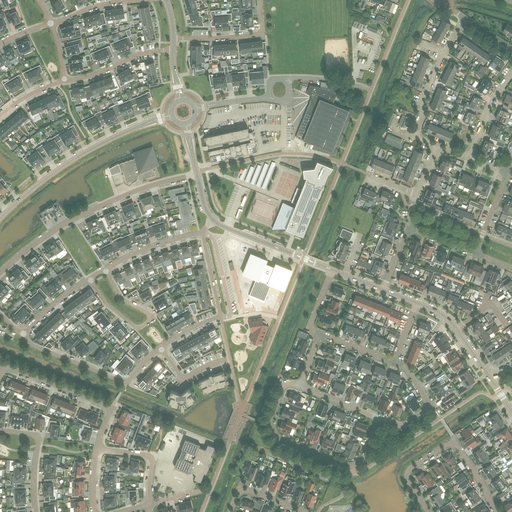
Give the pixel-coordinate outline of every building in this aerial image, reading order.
[(64,3),(62,0),(54,0),(55,2),(51,4),(54,8),(53,8),(55,12),(55,11),(56,13),(62,9),(60,5),(64,3)] [(359,3),(358,6),(360,7),(364,9),(364,7),(367,1),(366,1),(363,0),(363,1),(362,3),(362,4),(359,3)] [(392,3),(386,0),(376,0),(376,1),(383,4),(382,8),(389,11),(392,3)] [(197,3),(196,1),(186,4),(188,9),(197,6),(200,5),(199,3),(197,3)] [(239,2),(240,7),(238,8),(238,11),(245,11),(245,8),(248,8),(248,7),(252,7),(252,6),(253,6),(253,2),(251,2),(251,1),(239,2)] [(197,6),(188,9),(189,14),(199,11),(198,11),(196,6),(197,6)] [(220,27),(222,26),(221,14),(215,14),(215,10),(210,11),(211,15),(212,21),(215,21),(216,27),(217,27),(217,28),(220,27)] [(9,14),(9,13),(5,14),(10,23),(13,22),(14,25),(21,22),(16,11),(9,14)] [(200,16),(199,11),(189,14),(191,19),(199,16),(200,16)] [(245,11),(238,11),(239,15),(240,15),(241,21),(253,20),(252,14),(248,14),(248,13),(245,13),(245,11)] [(98,26),(106,23),(105,17),(102,18),(100,13),(95,15),(98,26)] [(221,14),(222,26),(224,26),(224,27),(228,27),(228,26),(229,26),(228,20),(232,20),(231,13),(221,14)] [(92,25),(92,27),(95,26),(96,28),(99,27),(98,26),(95,15),(89,16),(92,25)] [(385,18),(377,15),(375,19),(384,23),(385,18)] [(92,25),(89,16),(83,18),(86,27),(92,25)] [(199,16),(191,19),(193,24),(196,23),(197,26),(204,26),(202,21),(203,21),(202,16),(200,16),(199,16)] [(437,22),(448,28),(451,24),(443,19),(441,22),(438,21),(437,22)] [(445,33),(448,28),(437,22),(436,24),(439,26),(438,29),(445,33)] [(74,38),(81,36),(80,29),(75,30),(73,25),(69,27),(69,26),(65,27),(65,28),(61,29),(63,37),(73,34),(74,38)] [(443,38),(445,33),(438,29),(436,32),(433,30),(432,32),(443,38)] [(443,38),(432,32),(431,34),(434,35),(432,38),(440,43),(443,38)] [(153,42),(152,39),(156,38),(154,33),(143,35),(145,43),(153,42)] [(129,36),(120,40),(124,51),(126,50),(127,51),(130,50),(130,49),(128,43),(131,42),(129,36)] [(458,48),(459,49),(460,50),(467,40),(463,37),(458,44),(460,45),(458,48)] [(72,41),(73,45),(66,47),(66,48),(65,48),(66,52),(67,52),(68,55),(80,51),(79,46),(83,45),(81,39),(72,41)] [(30,45),(31,44),(30,41),(29,41),(28,41),(29,41),(28,40),(28,41),(24,42),(21,43),(18,45),(17,45),(17,46),(18,48),(15,50),(18,57),(21,55),(20,52),(31,48),(32,48),(31,47),(30,45)] [(124,51),(120,40),(110,43),(113,49),(116,48),(118,54),(119,53),(120,54),(123,53),(123,52),(124,51)] [(472,43),(467,40),(460,50),(462,51),(464,48),(467,50),(472,43)] [(262,41),(256,42),(257,52),(257,53),(263,52),(263,54),(266,54),(266,48),(263,48),(262,41)] [(467,59),(469,56),(476,46),(472,43),(467,50),(470,52),(465,58),(467,59)] [(220,55),(220,45),(214,45),(214,53),(211,53),(211,59),(217,59),(217,56),(220,56),(220,55)] [(100,49),(105,61),(106,60),(107,61),(110,60),(110,59),(111,59),(108,53),(112,52),(109,46),(100,49)] [(481,49),(476,46),(469,56),(471,57),(473,54),(476,56),(481,49)] [(10,62),(16,58),(11,48),(10,49),(10,48),(7,49),(7,50),(4,52),(8,58),(5,60),(8,65),(11,64),(10,62)] [(103,62),(105,61),(100,49),(91,53),(93,59),(96,58),(99,63),(100,64),(103,63),(103,62)] [(481,49),(476,56),(478,58),(476,61),(478,62),(485,52),(481,49)] [(485,63),(490,55),(485,52),(478,62),(480,64),(482,61),(485,63)] [(428,63),(430,59),(422,55),(420,58),(417,57),(416,59),(428,63)] [(493,68),(500,59),(496,55),(490,64),(490,65),(489,66),(493,68)] [(83,68),(82,61),(83,61),(83,57),(75,58),(76,62),(69,63),(70,67),(69,67),(70,71),(73,71),(73,70),(83,68)] [(426,68),(428,63),(416,59),(415,61),(419,62),(418,65),(426,68)] [(498,72),(504,63),(505,62),(500,59),(493,68),(493,69),(496,71),(494,73),(495,74),(492,79),(495,81),(500,74),(498,72)] [(144,70),(146,70),(146,69),(155,67),(154,62),(151,63),(150,60),(145,61),(140,63),(141,67),(143,66),(144,70)] [(459,72),(460,70),(457,68),(458,65),(451,61),(448,66),(459,72)] [(203,72),(203,63),(201,63),(192,63),(191,63),(191,67),(192,67),(192,69),(197,69),(197,74),(203,72)] [(31,69),(36,79),(38,79),(38,80),(41,78),(41,77),(42,77),(39,72),(42,71),(40,65),(31,69)] [(424,73),(426,68),(418,65),(417,67),(413,66),(412,68),(424,73)] [(480,72),(483,75),(488,67),(485,65),(484,67),(480,72)] [(459,72),(448,66),(446,71),(454,75),(455,72),(458,73),(459,72)] [(129,68),(123,71),(128,79),(133,77),(135,80),(138,78),(135,73),(132,74),(129,68)] [(424,73),(412,68),(412,70),(415,72),(414,74),(422,78),(424,73)] [(34,80),(36,79),(31,69),(23,72),(25,78),(28,77),(30,82),(31,82),(35,81),(34,80)] [(251,83),(258,83),(257,72),(254,72),(254,69),(247,69),(247,71),(248,77),(251,77),(251,83)] [(504,75),(507,71),(504,69),(496,81),(500,84),(506,76),(504,75)] [(120,86),(124,84),(129,82),(128,79),(123,71),(118,74),(121,79),(118,80),(120,86)] [(238,72),(239,84),(246,84),(245,77),(248,77),(247,71),(244,71),(245,73),(238,74),(238,72)] [(446,71),(443,76),(454,81),(455,79),(452,78),(454,75),(446,71)] [(238,85),(239,84),(238,72),(228,73),(228,74),(229,79),(232,79),(233,85),(234,85),(234,86),(239,86),(238,85)] [(11,79),(17,89),(19,88),(19,89),(22,87),(22,86),(23,86),(20,81),(23,80),(19,74),(11,79)] [(214,88),(221,87),(219,77),(213,78),(213,74),(209,75),(210,81),(213,80),(214,88)] [(421,82),(422,78),(414,74),(413,77),(409,76),(409,78),(421,82)] [(454,81),(443,76),(441,81),(449,85),(450,81),(454,83),(454,81)] [(106,79),(109,88),(115,86),(112,77),(106,79)] [(104,89),(109,88),(106,79),(105,79),(105,78),(101,80),(104,89)] [(421,82),(409,78),(408,80),(411,81),(410,84),(419,87),(421,82)] [(484,78),(480,83),(489,89),(493,85),(492,84),(484,78)] [(16,90),(17,89),(11,79),(3,84),(6,89),(9,88),(12,92),(13,92),(13,93),(16,91),(16,90)] [(104,89),(101,80),(96,82),(95,82),(99,91),(104,89)] [(99,94),(99,91),(95,82),(90,84),(92,90),(89,91),(90,97),(99,94)] [(474,91),(476,87),(466,82),(464,86),(470,89),(474,91)] [(479,82),(476,87),(477,88),(485,94),(486,94),(489,89),(480,83),(479,82)] [(349,110),(333,104),(338,90),(329,89),(330,88),(327,88),(317,86),(317,85),(315,85),(315,86),(310,85),(306,93),(312,96),(296,137),(312,143),(310,148),(335,155),(350,119),(351,115),(348,113),(349,110)] [(84,86),(78,87),(81,98),(80,98),(81,99),(86,98),(87,100),(91,99),(90,97),(89,91),(85,92),(84,86)] [(75,99),(80,98),(81,98),(78,87),(73,88),(74,94),(70,94),(72,101),(75,100),(75,99)] [(448,97),(448,95),(445,93),(446,90),(438,87),(436,92),(448,97)] [(480,104),(481,104),(483,100),(482,99),(475,96),(477,93),(474,91),(470,89),(469,92),(472,93),(470,99),(471,100),(480,104)] [(147,96),(142,97),(142,98),(145,106),(150,104),(151,103),(149,100),(148,98),(151,97),(149,91),(146,92),(147,96)] [(436,92),(434,97),(442,100),(444,97),(447,99),(448,97),(436,92)] [(55,93),(50,96),(55,106),(55,107),(60,105),(63,110),(66,109),(59,95),(56,96),(55,93)] [(134,104),(137,103),(139,108),(145,106),(142,98),(142,97),(141,95),(132,98),(134,104)] [(45,98),(49,108),(50,109),(55,106),(50,96),(45,98)] [(434,97),(432,102),(444,107),(444,105),(441,103),(442,100),(434,97)] [(49,108),(45,98),(39,101),(43,109),(44,110),(49,108)] [(129,100),(124,102),(128,113),(133,111),(131,106),(134,104),(132,98),(129,100)] [(509,106),(508,109),(511,110),(511,101),(505,98),(503,103),(509,106)] [(465,107),(470,109),(472,106),(478,109),(480,104),(471,100),(469,105),(466,104),(465,107)] [(43,109),(39,101),(34,103),(38,112),(43,109)] [(123,115),(128,113),(124,102),(118,104),(118,103),(115,104),(118,111),(121,110),(123,115)] [(443,109),(444,107),(432,102),(430,107),(438,111),(440,107),(443,109)] [(39,113),(38,112),(34,103),(29,106),(31,110),(28,112),(31,118),(33,120),(35,119),(34,117),(40,115),(39,113)] [(110,109),(107,110),(112,120),(117,118),(115,113),(118,111),(115,104),(109,107),(110,109)] [(466,113),(465,116),(474,119),(476,114),(469,111),(470,109),(465,107),(465,106),(463,112),(466,113)] [(499,108),(497,113),(506,117),(510,118),(511,113),(511,110),(508,109),(507,111),(499,108)] [(101,111),(98,112),(101,119),(104,118),(106,123),(112,120),(107,110),(107,109),(101,112),(101,111)] [(22,110),(17,114),(23,121),(28,117),(22,110)] [(98,120),(101,119),(98,112),(95,114),(95,115),(90,118),(95,128),(96,129),(101,127),(98,120)] [(500,124),(506,126),(507,123),(504,122),(506,117),(497,113),(495,118),(502,121),(500,124)] [(19,125),(23,121),(17,114),(13,118),(19,125)] [(474,119),(465,116),(462,114),(460,119),(458,119),(457,121),(463,124),(464,121),(472,124),(474,119)] [(9,122),(15,129),(19,125),(13,118),(9,122)] [(90,131),(95,128),(90,118),(82,122),(85,127),(88,126),(90,131)] [(426,132),(430,134),(435,122),(433,121),(432,124),(429,123),(426,132)] [(10,132),(15,129),(9,122),(4,125),(10,132)] [(430,134),(435,135),(439,127),(436,126),(437,122),(435,122),(430,134)] [(492,123),(490,129),(499,133),(500,130),(504,131),(505,129),(506,129),(508,126),(506,126),(500,124),(498,122),(496,125),(492,123)] [(0,128),(0,129),(6,136),(10,132),(4,125),(0,128)] [(69,129),(65,131),(71,142),(77,138),(73,132),(76,130),(74,125),(68,128),(69,129)] [(435,135),(440,137),(445,125),(443,125),(441,128),(439,127),(435,135)] [(448,131),(445,130),(447,126),(445,125),(440,137),(445,139),(448,131)] [(205,136),(211,162),(257,151),(252,131),(248,132),(247,127),(205,136)] [(449,127),(448,131),(445,139),(449,141),(453,133),(450,132),(452,128),(449,127)] [(497,138),(499,133),(490,129),(488,134),(497,138)] [(59,133),(56,135),(59,140),(62,139),(66,145),(71,142),(65,131),(60,135),(59,133)] [(59,140),(56,135),(51,139),(52,141),(49,143),(55,152),(60,148),(56,142),(59,140)] [(497,141),(496,144),(485,140),(483,145),(491,149),(492,146),(496,147),(497,145),(503,147),(504,144),(497,141)] [(55,152),(49,143),(49,142),(43,146),(42,144),(39,146),(43,151),(46,149),(50,156),(55,152)] [(484,152),(483,155),(491,158),(495,150),(491,149),(483,145),(481,151),(484,152)] [(32,153),(39,163),(44,159),(40,153),(43,151),(39,146),(36,149),(37,150),(32,153)] [(118,163),(109,168),(111,175),(123,171),(126,183),(131,185),(130,186),(130,187),(131,185),(132,183),(134,182),(136,181),(137,180),(138,178),(140,179),(142,178),(143,180),(146,179),(146,177),(148,177),(148,178),(151,177),(155,175),(155,170),(154,170),(154,171),(153,166),(158,165),(152,147),(134,153),(135,158),(132,160),(132,159),(127,161),(127,160),(123,163),(123,162),(119,164),(118,163)] [(409,153),(421,158),(423,153),(414,150),(413,153),(410,151),(409,153)] [(34,167),(39,163),(32,153),(27,157),(26,156),(23,158),(27,163),(30,161),(34,167)] [(419,163),(421,158),(409,153),(408,155),(412,157),(411,159),(419,163)] [(371,166),(375,168),(380,156),(378,155),(377,159),(374,158),(371,166)] [(375,168),(380,170),(384,162),(381,160),(382,157),(380,156),(375,168)] [(441,163),(449,167),(453,168),(457,160),(450,157),(449,160),(443,158),(441,163)] [(380,170),(385,172),(390,160),(388,159),(386,163),(384,162),(380,170)] [(417,167),(419,163),(411,159),(409,162),(406,161),(405,163),(417,167)] [(390,174),(393,165),(390,164),(392,161),(390,160),(385,172),(390,174)] [(276,163),(273,161),(263,187),(266,189),(276,163)] [(286,228),(303,235),(328,174),(333,167),(317,161),(315,167),(303,169),(304,177),(306,176),(306,177),(301,190),(298,188),(292,202),(296,204),(294,207),(283,202),(273,228),(273,229),(284,227),(286,228)] [(266,163),(258,185),(261,186),(269,164),(266,163)] [(408,166),(407,169),(415,172),(417,167),(405,163),(404,165),(408,166)] [(452,174),(448,172),(449,170),(448,170),(449,167),(441,163),(439,169),(445,171),(443,174),(450,176),(451,177),(452,174)] [(246,180),(255,184),(262,166),(259,164),(254,176),(252,175),(255,167),(252,166),(246,180)] [(413,177),(415,172),(407,169),(406,171),(402,170),(401,172),(413,177)] [(413,177),(401,172),(400,171),(397,178),(402,180),(403,178),(411,182),(413,177)] [(450,176),(443,174),(442,176),(434,173),(431,178),(440,182),(441,178),(448,181),(448,180),(450,176)] [(454,178),(453,182),(464,186),(468,175),(463,173),(462,176),(459,174),(457,179),(454,178)] [(471,190),(474,183),(472,182),(473,177),(468,175),(464,186),(463,187),(466,188),(471,190)] [(438,185),(440,182),(431,178),(429,184),(435,186),(434,189),(442,192),(448,194),(449,191),(441,188),(442,186),(438,185)] [(474,183),(471,190),(479,193),(485,180),(479,178),(477,184),(474,183)] [(479,193),(479,194),(487,197),(489,191),(487,190),(490,182),(485,180),(479,193)] [(171,197),(177,196),(177,195),(184,194),(183,187),(170,190),(171,197)] [(360,192),(357,198),(365,201),(370,190),(365,188),(363,193),(360,192)] [(427,189),(425,195),(433,198),(434,195),(437,196),(438,194),(440,195),(442,192),(434,189),(433,192),(427,189)] [(374,205),(375,201),(376,199),(373,198),(375,192),(370,190),(365,201),(368,202),(374,205)] [(376,199),(375,201),(378,202),(380,203),(382,199),(385,200),(388,192),(383,190),(380,196),(378,195),(376,199)] [(392,207),(395,198),(393,197),(394,194),(393,194),(393,193),(393,192),(390,191),(389,192),(388,192),(385,200),(383,204),(392,207)] [(155,211),(163,208),(159,196),(153,198),(152,195),(146,197),(150,208),(153,207),(155,211)] [(437,199),(433,198),(425,195),(423,195),(422,199),(423,199),(423,200),(435,205),(437,199)] [(150,209),(150,208),(146,197),(141,199),(143,206),(139,207),(142,215),(146,214),(146,213),(148,212),(147,210),(150,209)] [(180,208),(189,206),(188,199),(178,201),(180,208)] [(443,211),(447,213),(451,203),(452,200),(450,199),(449,202),(447,201),(443,211)] [(469,213),(466,220),(471,222),(474,215),(472,214),(475,206),(482,209),(484,206),(479,204),(474,202),(472,205),(471,209),(469,213)] [(139,208),(136,209),(133,203),(127,205),(132,215),(135,214),(136,218),(142,216),(139,208)] [(511,206),(505,203),(503,209),(508,211),(507,214),(511,215),(511,206)] [(48,208),(47,209),(53,217),(55,215),(59,212),(58,211),(60,210),(57,205),(55,207),(54,204),(48,208)] [(122,207),(125,214),(122,215),(125,222),(128,221),(127,217),(132,215),(127,205),(122,207)] [(458,208),(455,207),(452,215),(457,216),(460,209),(461,206),(459,205),(458,208)] [(181,214),(191,212),(189,206),(180,208),(181,214)] [(463,207),(461,206),(460,209),(457,216),(462,218),(465,211),(466,208),(463,207)] [(467,212),(465,211),(462,218),(466,220),(469,213),(471,209),(468,208),(467,212)] [(40,217),(43,221),(45,220),(46,221),(50,218),(50,219),(53,217),(47,209),(46,209),(41,213),(42,215),(40,217)] [(110,213),(114,223),(114,224),(119,222),(121,225),(125,223),(122,216),(118,217),(115,210),(110,213)] [(183,220),(190,218),(192,218),(191,212),(181,214),(182,219),(183,220)] [(111,224),(114,223),(110,213),(104,215),(107,222),(104,223),(107,230),(112,228),(112,225),(111,224)] [(385,225),(388,226),(397,229),(399,223),(396,222),(397,219),(391,216),(390,220),(390,222),(388,221),(386,222),(385,225)] [(97,218),(92,221),(97,232),(102,229),(103,232),(107,230),(104,223),(100,225),(97,218)] [(178,227),(191,225),(190,218),(183,220),(182,219),(177,220),(178,227)] [(163,221),(158,223),(161,234),(167,233),(165,227),(169,225),(167,219),(163,220),(163,221)] [(97,232),(92,221),(86,223),(90,230),(88,231),(90,236),(97,232)] [(502,231),(504,226),(505,223),(499,221),(497,224),(499,224),(496,232),(501,234),(502,231)] [(151,232),(154,231),(156,236),(161,234),(158,223),(152,225),(149,226),(151,232)] [(397,229),(388,226),(385,225),(381,234),(388,237),(389,233),(395,236),(397,229)] [(145,228),(140,230),(144,241),(149,239),(147,234),(151,232),(149,226),(145,228)] [(335,255),(344,259),(346,255),(346,253),(349,254),(350,251),(347,250),(348,248),(349,249),(350,244),(348,243),(349,240),(350,240),(353,233),(342,228),(339,236),(343,238),(342,241),(341,240),(340,241),(340,240),(339,240),(338,240),(337,241),(336,242),(336,243),(336,244),(337,244),(338,245),(339,245),(337,250),(336,250),(335,250),(334,250),(333,250),(332,251),(332,252),(332,253),(333,254),(334,255),(335,255)] [(138,243),(144,241),(140,230),(134,232),(138,243)] [(90,236),(88,231),(83,233),(87,240),(91,238),(90,236)] [(122,237),(122,238),(127,248),(132,246),(127,235),(122,237)] [(378,241),(377,244),(389,249),(390,248),(391,248),(392,244),(391,244),(391,243),(386,241),(388,238),(381,235),(378,241)] [(122,238),(117,241),(116,239),(112,241),(113,241),(116,247),(119,245),(121,250),(127,248),(122,238)] [(417,259),(422,247),(418,246),(420,242),(413,239),(409,250),(412,251),(410,256),(417,259)] [(58,246),(54,241),(53,241),(50,243),(51,243),(49,245),(56,255),(64,249),(60,244),(58,246)] [(113,241),(105,246),(110,256),(115,253),(113,249),(116,247),(113,241)] [(192,248),(188,249),(190,257),(192,264),(196,263),(194,256),(200,255),(199,250),(198,244),(192,245),(192,248)] [(389,249),(377,244),(374,252),(381,255),(382,252),(387,254),(389,249)] [(422,254),(426,256),(429,257),(427,261),(431,262),(433,256),(430,254),(433,247),(426,244),(422,254)] [(56,255),(49,245),(48,246),(47,245),(44,247),(45,248),(44,248),(48,253),(45,255),(49,260),(56,255)] [(110,256),(105,246),(100,248),(98,246),(93,249),(98,256),(102,254),(105,259),(110,256)] [(185,258),(190,257),(188,249),(188,246),(182,248),(183,250),(179,251),(181,260),(182,265),(186,264),(185,258)] [(176,261),(181,260),(179,251),(178,249),(172,250),(174,256),(170,257),(172,264),(174,269),(178,268),(176,261)] [(447,252),(440,250),(439,252),(435,251),(432,261),(437,263),(439,259),(443,261),(447,252)] [(163,256),(160,258),(159,258),(162,266),(165,273),(168,271),(167,266),(172,264),(170,257),(168,252),(162,254),(163,256)] [(249,296),(263,301),(270,284),(284,290),(292,270),(276,263),(274,267),(265,264),(267,260),(251,253),(243,273),(256,279),(249,296)] [(372,257),(370,263),(382,268),(384,263),(377,260),(379,256),(372,253),(370,256),(372,257)] [(31,258),(39,268),(46,262),(42,257),(39,259),(36,254),(35,255),(35,254),(32,256),(32,257),(31,258)] [(159,258),(160,258),(159,255),(153,257),(154,260),(150,261),(154,270),(153,270),(155,274),(159,273),(157,268),(162,266),(159,258)] [(453,264),(455,265),(459,257),(453,255),(451,261),(448,260),(445,266),(451,268),(453,264)] [(464,259),(459,257),(455,265),(454,269),(462,273),(465,266),(462,265),(464,259)] [(39,268),(31,258),(29,259),(26,261),(26,262),(30,267),(27,269),(31,274),(34,272),(34,273),(39,269),(39,268)] [(148,272),(153,270),(154,270),(150,261),(149,259),(143,261),(144,264),(141,265),(144,273),(146,278),(150,276),(148,272)] [(380,273),(382,268),(370,263),(366,262),(365,261),(362,266),(380,273)] [(78,275),(74,270),(77,268),(73,262),(68,265),(69,267),(67,269),(73,279),(78,275)] [(135,268),(132,269),(135,277),(137,282),(141,280),(139,275),(144,273),(141,265),(140,262),(134,265),(135,268)] [(473,274),(477,264),(471,262),(468,270),(465,268),(463,274),(469,277),(471,273),(473,274)] [(483,267),(477,264),(473,274),(476,275),(475,279),(481,282),(484,276),(480,274),(483,267)] [(193,275),(195,275),(204,273),(203,267),(198,268),(197,266),(191,267),(193,275)] [(126,272),(123,274),(129,286),(130,288),(133,286),(130,279),(135,277),(132,269),(131,267),(125,269),(126,272)] [(21,281),(23,279),(25,281),(29,276),(24,271),(22,273),(18,268),(17,269),(17,268),(14,271),(15,271),(13,273),(21,281)] [(67,269),(66,269),(58,274),(62,279),(65,277),(68,282),(73,279),(67,269)] [(486,280),(491,282),(495,271),(489,269),(486,277),(484,276),(481,282),(481,283),(484,284),(486,280)] [(497,291),(498,288),(500,284),(497,283),(500,274),(495,271),(491,282),(495,283),(493,289),(497,291)] [(125,288),(129,286),(123,274),(120,275),(119,272),(114,275),(117,281),(119,285),(123,283),(125,288)] [(21,281),(13,273),(12,274),(11,273),(9,276),(9,277),(13,281),(10,283),(15,289),(18,287),(17,286),(22,282),(21,281)] [(403,284),(406,275),(401,273),(398,281),(401,282),(401,283),(403,284)] [(408,285),(411,277),(412,274),(411,273),(409,277),(406,275),(403,284),(405,285),(405,284),(408,285)] [(413,288),(416,279),(413,278),(414,274),(412,274),(411,277),(408,285),(411,286),(411,287),(413,288)] [(57,290),(58,291),(61,289),(60,288),(61,287),(60,285),(62,283),(60,280),(57,275),(49,281),(51,283),(57,291),(57,290)] [(415,288),(418,289),(421,281),(416,279),(413,288),(415,288)] [(504,285),(507,289),(511,285),(511,282),(510,280),(508,282),(506,279),(502,281),(501,283),(500,284),(498,288),(501,286),(504,285)] [(418,289),(421,290),(421,291),(423,292),(426,283),(421,281),(418,289)] [(433,295),(436,287),(438,281),(436,281),(434,286),(430,285),(427,293),(433,295)] [(0,291),(6,297),(12,290),(8,286),(5,288),(1,284),(0,283),(0,291)] [(56,291),(57,291),(51,283),(47,287),(45,285),(42,287),(46,292),(48,290),(52,294),(53,294),(54,295),(57,292),(56,291)] [(144,301),(153,296),(150,292),(153,290),(151,286),(150,286),(145,289),(146,291),(140,295),(140,296),(141,299),(142,298),(144,301)] [(343,300),(345,295),(342,294),(343,290),(335,287),(332,293),(338,295),(337,298),(343,300)] [(433,295),(438,297),(441,289),(436,287),(433,295)] [(38,291),(34,295),(41,304),(46,300),(42,295),(44,293),(40,288),(37,290),(38,291)] [(90,289),(86,292),(93,302),(92,302),(93,302),(97,299),(90,289)] [(200,296),(209,294),(208,289),(197,291),(198,294),(193,295),(194,297),(197,297),(198,296),(200,296)] [(441,289),(438,297),(443,299),(446,291),(441,289)] [(168,297),(165,291),(158,296),(159,299),(154,302),(154,303),(153,303),(155,307),(156,306),(157,308),(168,302),(166,298),(168,297)] [(88,304),(88,305),(92,302),(93,302),(86,292),(81,295),(88,304)] [(446,301),(451,303),(455,293),(450,292),(446,301)] [(459,297),(460,295),(455,293),(451,303),(456,305),(459,297)] [(353,302),(358,304),(361,297),(358,295),(356,294),(353,302)] [(37,308),(41,304),(34,295),(31,297),(29,296),(25,300),(31,306),(33,303),(37,308)] [(84,308),(88,305),(88,304),(81,295),(77,299),(84,308)] [(13,309),(25,301),(21,296),(10,305),(13,309)] [(364,298),(361,297),(358,304),(363,306),(366,298),(364,297),(364,298)] [(77,299),(73,302),(78,309),(79,311),(84,308),(77,299)] [(209,308),(208,305),(211,305),(210,299),(201,301),(198,302),(199,304),(202,303),(203,309),(209,308)] [(336,314),(339,307),(338,307),(339,302),(333,299),(331,304),(328,303),(326,310),(336,314)] [(374,302),(371,301),(368,308),(373,310),(376,302),(374,301),(374,302)] [(469,313),(471,309),(472,310),(475,303),(468,301),(467,303),(464,311),(469,313)] [(74,312),(78,309),(73,302),(68,305),(74,312)] [(25,303),(18,309),(27,318),(31,313),(27,309),(29,307),(25,303)] [(75,314),(74,312),(68,305),(64,308),(69,315),(67,317),(70,321),(73,319),(71,317),(75,314)] [(384,306),(381,305),(378,312),(383,314),(386,306),(384,305),(384,306)] [(188,322),(193,319),(190,313),(192,313),(188,306),(185,308),(185,311),(183,312),(188,322)] [(388,307),(386,306),(383,314),(388,316),(391,310),(391,309),(388,307)] [(23,322),(27,318),(18,309),(11,317),(17,323),(20,320),(23,322)] [(389,319),(393,320),(396,312),(391,310),(388,316),(385,322),(388,324),(389,322),(388,321),(389,319)] [(98,324),(99,323),(106,316),(105,315),(106,315),(104,312),(103,313),(102,311),(96,316),(94,313),(88,317),(91,321),(93,319),(98,324)] [(183,324),(188,322),(183,312),(178,315),(183,324)] [(396,312),(393,320),(397,322),(396,325),(395,324),(395,326),(397,327),(402,314),(396,312)] [(59,313),(55,316),(61,323),(65,319),(59,313)] [(179,327),(183,324),(178,315),(173,318),(174,320),(179,327)] [(62,324),(61,323),(55,316),(51,320),(58,327),(62,324)] [(107,318),(106,316),(99,323),(101,326),(99,328),(103,333),(108,329),(106,326),(111,322),(110,321),(110,320),(108,317),(107,318)] [(326,326),(330,327),(332,322),(336,324),(339,318),(332,316),(331,318),(329,318),(323,316),(320,323),(327,325),(326,326)] [(262,318),(249,320),(251,332),(253,332),(250,339),(253,341),(252,343),(257,345),(258,343),(261,344),(269,326),(265,324),(266,322),(265,320),(262,321),(262,318)] [(51,320),(47,324),(54,331),(58,327),(51,320)] [(170,322),(169,320),(162,324),(166,329),(167,329),(169,333),(174,330),(170,322)] [(174,320),(170,322),(174,330),(179,327),(174,320)] [(86,325),(89,327),(86,329),(90,333),(93,330),(82,321),(80,323),(83,327),(86,325)] [(419,340),(423,332),(426,323),(421,321),(417,330),(419,330),(417,335),(415,334),(414,338),(419,340)] [(472,326),(475,330),(483,324),(482,322),(480,324),(478,321),(472,326)] [(343,332),(348,334),(352,323),(350,322),(349,325),(346,324),(343,332)] [(356,326),(353,325),(354,323),(352,323),(348,334),(352,336),(355,327),(356,327),(356,326)] [(423,332),(428,334),(431,325),(426,323),(423,332)] [(47,324),(43,328),(50,335),(54,331),(47,324)] [(115,336),(124,329),(123,328),(123,327),(121,324),(120,325),(120,324),(115,328),(113,325),(108,329),(115,336)] [(475,330),(477,334),(484,330),(482,327),(484,326),(483,324),(475,330)] [(355,327),(352,336),(357,338),(361,326),(360,326),(358,328),(356,327),(355,327)] [(361,326),(357,338),(362,340),(365,331),(362,330),(363,327),(361,326)] [(46,339),(50,335),(43,328),(39,331),(45,338),(46,339)] [(209,331),(214,340),(220,337),(215,328),(209,331)] [(124,329),(115,336),(121,344),(126,339),(124,337),(128,333),(127,332),(128,332),(125,329),(125,330),(124,329)] [(307,333),(299,330),(297,335),(305,338),(307,333)] [(477,334),(480,338),(487,334),(484,330),(477,334)] [(41,341),(45,338),(39,331),(35,335),(41,341)] [(204,334),(209,343),(214,340),(209,331),(204,334)] [(374,345),(378,333),(379,332),(377,331),(376,335),(372,334),(369,343),(374,345)] [(489,335),(493,332),(492,331),(487,334),(480,338),(483,343),(491,338),(489,335)] [(388,337),(383,348),(388,350),(389,347),(390,348),(389,349),(393,350),(395,345),(391,343),(391,341),(390,341),(392,336),(394,337),(395,335),(389,332),(388,337)] [(374,345),(378,346),(382,338),(379,337),(380,334),(378,333),(374,345)] [(199,336),(204,345),(209,343),(204,334),(199,336)] [(438,346),(446,340),(442,334),(436,338),(434,334),(434,335),(430,340),(428,342),(431,344),(433,340),(438,346)] [(72,344),(74,347),(82,340),(77,335),(72,340),(69,336),(69,337),(67,335),(63,338),(65,340),(61,343),(63,346),(62,346),(62,347),(64,349),(65,349),(66,349),(72,344)] [(194,339),(199,348),(204,345),(199,336),(194,339)] [(383,348),(388,337),(386,336),(385,339),(382,338),(378,346),(383,348)] [(141,339),(135,345),(143,354),(147,350),(144,346),(146,344),(141,339)] [(199,348),(194,339),(189,342),(193,350),(195,349),(195,350),(199,348)] [(412,344),(420,348),(424,349),(426,344),(415,339),(414,343),(413,342),(412,344)] [(90,343),(92,345),(88,348),(83,342),(76,348),(76,349),(75,349),(78,352),(79,352),(82,355),(88,350),(90,353),(98,346),(93,340),(90,343)] [(304,353),(308,343),(300,340),(297,350),(294,349),(292,352),(300,355),(301,352),(302,352),(304,353)] [(446,340),(438,346),(442,352),(436,356),(438,359),(445,354),(443,352),(450,347),(446,340)] [(501,347),(502,349),(506,355),(510,352),(506,346),(503,341),(502,342),(502,343),(503,345),(501,347)] [(506,346),(510,352),(511,351),(511,345),(509,341),(507,343),(505,341),(504,341),(503,341),(506,346)] [(188,352),(193,350),(189,342),(184,344),(188,352)] [(179,347),(184,356),(184,357),(189,354),(188,352),(184,344),(179,347)] [(412,347),(411,350),(418,353),(420,348),(412,344),(411,346),(412,347)] [(138,358),(143,354),(135,345),(128,352),(134,358),(136,356),(138,358)] [(337,351),(334,350),(334,349),(329,347),(329,348),(325,346),(324,348),(322,353),(325,354),(324,357),(338,363),(341,356),(338,355),(338,356),(335,355),(337,351)] [(184,356),(179,347),(173,350),(178,359),(184,356)] [(495,358),(498,361),(502,358),(497,351),(495,348),(490,352),(494,359),(495,358)] [(112,353),(107,349),(104,353),(101,350),(94,358),(96,360),(97,361),(99,363),(100,362),(100,363),(105,357),(108,359),(112,353)] [(497,351),(502,358),(506,355),(502,349),(497,351)] [(409,352),(408,354),(416,358),(418,353),(411,350),(410,353),(409,352)] [(443,357),(447,362),(449,364),(460,357),(458,355),(457,355),(455,352),(451,355),(449,353),(443,357)] [(287,360),(288,360),(286,365),(291,367),(292,365),(298,368),(300,361),(295,359),(296,356),(290,353),(287,360)] [(120,361),(129,369),(133,364),(129,360),(131,358),(126,354),(120,361)] [(342,363),(347,365),(351,356),(346,354),(342,363)] [(414,363),(416,358),(408,354),(407,356),(408,357),(407,360),(414,363)] [(349,368),(351,369),(351,370),(354,371),(354,370),(356,364),(356,365),(353,364),(356,358),(351,356),(347,365),(350,366),(349,368)] [(449,364),(452,370),(454,372),(460,369),(458,366),(463,363),(461,360),(461,359),(460,357),(449,364)] [(332,369),(334,362),(327,360),(326,363),(319,360),(316,368),(322,370),(322,371),(325,372),(325,371),(326,371),(328,367),(332,369)] [(362,373),(362,371),(362,370),(366,362),(361,360),(358,365),(356,364),(354,370),(362,373)] [(120,361),(114,368),(119,373),(121,370),(125,374),(126,373),(127,373),(129,370),(128,370),(129,369),(120,361)] [(161,372),(162,373),(166,368),(159,361),(155,366),(161,372)] [(362,370),(362,371),(367,372),(371,364),(366,362),(362,370)] [(426,366),(428,368),(420,373),(424,378),(425,378),(425,377),(433,372),(430,368),(433,365),(431,363),(426,366)] [(161,372),(155,366),(151,370),(157,376),(158,377),(162,373),(161,372)] [(372,374),(377,376),(381,368),(375,366),(372,374)] [(382,378),(386,370),(381,368),(377,376),(382,378)] [(462,380),(471,375),(467,369),(459,375),(462,380)] [(147,374),(153,381),(157,376),(151,370),(147,374)] [(216,388),(224,386),(227,385),(225,379),(226,378),(223,371),(213,376),(212,374),(207,376),(208,378),(199,381),(202,388),(205,394),(215,389),(216,388)] [(387,379),(392,381),(396,373),(390,371),(387,379)] [(436,378),(433,372),(425,377),(425,378),(428,383),(436,378)] [(456,372),(449,377),(452,381),(458,376),(456,372)] [(396,373),(392,381),(392,383),(397,385),(401,376),(396,373)] [(150,385),(153,381),(147,374),(143,379),(150,385)] [(327,382),(330,377),(323,374),(322,377),(315,374),(312,381),(316,383),(322,385),(324,381),(327,382)] [(471,375),(462,380),(466,386),(474,380),(471,375)] [(443,387),(441,385),(445,382),(441,377),(435,381),(437,384),(431,388),(433,391),(434,390),(435,392),(443,387)] [(145,389),(150,385),(143,379),(139,383),(145,389)] [(10,397),(12,393),(16,382),(11,380),(10,383),(7,382),(5,388),(11,390),(10,392),(8,396),(10,397)] [(332,389),(337,391),(340,383),(335,381),(332,389)] [(18,393),(21,384),(16,382),(12,393),(14,394),(15,392),(18,393)] [(342,393),(345,385),(340,383),(337,391),(342,393)] [(21,384),(18,393),(23,395),(22,398),(25,399),(27,393),(24,392),(27,386),(21,384)] [(363,390),(364,387),(357,384),(355,388),(350,386),(347,395),(352,397),(353,393),(361,396),(363,390)] [(188,406),(193,402),(196,400),(192,394),(194,393),(189,387),(182,393),(180,393),(171,390),(168,397),(170,397),(168,403),(178,407),(178,406),(181,407),(181,410),(185,409),(184,404),(186,404),(188,406)] [(445,397),(445,396),(452,392),(455,390),(453,387),(444,390),(443,387),(435,392),(437,394),(435,395),(437,398),(443,394),(445,397)] [(30,394),(27,393),(25,399),(33,402),(33,401),(37,391),(32,388),(30,394)] [(39,401),(40,400),(39,400),(42,393),(37,391),(33,401),(35,402),(36,400),(39,401)] [(295,405),(301,408),(303,403),(301,402),(303,397),(290,392),(288,398),(297,402),(295,405)] [(455,396),(452,392),(445,396),(447,399),(441,403),(443,407),(443,408),(444,409),(446,409),(446,408),(447,407),(454,403),(451,399),(455,396)] [(39,400),(40,400),(45,402),(44,404),(47,405),(49,400),(46,399),(48,395),(42,393),(39,400)] [(372,404),(375,397),(365,393),(362,401),(366,403),(366,402),(372,404)] [(414,396),(407,401),(411,407),(411,406),(413,410),(414,409),(416,409),(418,408),(418,406),(419,405),(416,400),(417,399),(414,396)] [(56,409),(60,399),(55,397),(53,402),(50,401),(47,407),(50,408),(51,407),(56,409)] [(382,397),(382,398),(381,398),(378,407),(385,410),(389,401),(385,399),(385,398),(382,397)] [(59,408),(62,409),(65,401),(60,399),(56,409),(54,413),(56,413),(59,408)] [(398,401),(395,400),(395,399),(392,406),(395,407),(393,413),(399,416),(400,412),(402,407),(400,406),(401,404),(397,403),(398,401)] [(67,411),(70,403),(65,401),(62,409),(61,412),(62,413),(64,410),(66,411),(67,411)] [(75,406),(70,403),(67,411),(66,411),(66,412),(71,414),(70,418),(73,420),(76,411),(73,410),(75,406)] [(316,413),(322,415),(321,418),(326,420),(328,415),(325,414),(327,409),(326,406),(320,404),(316,413)] [(282,414),(292,418),(294,412),(297,414),(299,408),(291,405),(289,409),(285,407),(282,414)] [(0,408),(0,422),(1,423),(2,422),(3,422),(3,421),(4,421),(5,416),(9,416),(9,410),(0,408)] [(87,412),(81,409),(78,416),(95,424),(99,415),(90,411),(89,413),(87,413),(87,412)] [(124,409),(122,415),(130,419),(131,416),(134,418),(137,412),(131,409),(129,412),(124,409)] [(337,420),(340,412),(335,409),(334,411),(331,410),(327,420),(332,422),(334,419),(337,420)] [(344,419),(346,414),(340,412),(337,420),(335,424),(344,427),(345,423),(346,420),(344,419)] [(492,423),(500,418),(496,413),(492,416),(490,413),(484,417),(488,422),(491,420),(492,423)] [(28,422),(29,415),(22,414),(21,417),(12,416),(11,424),(23,426),(24,422),(28,422)] [(45,421),(49,422),(50,417),(42,414),(41,417),(41,418),(38,417),(37,427),(44,428),(45,422),(45,421)] [(124,422),(123,425),(130,429),(132,426),(129,425),(132,420),(130,419),(122,415),(119,420),(124,422)] [(349,425),(355,427),(365,431),(367,425),(358,421),(357,423),(351,421),(352,417),(348,416),(346,420),(345,423),(349,425)] [(494,433),(496,431),(500,429),(498,426),(503,423),(500,418),(492,423),(494,425),(492,427),(493,429),(492,430),(494,433)] [(50,421),(48,427),(52,427),(51,436),(59,437),(60,425),(56,424),(56,421),(50,421)] [(279,427),(281,428),(280,430),(289,433),(291,428),(295,429),(297,424),(291,421),(290,425),(281,421),(279,427)] [(83,424),(81,429),(85,430),(82,438),(89,440),(92,430),(89,429),(90,426),(83,424)] [(129,432),(130,429),(123,425),(121,428),(116,427),(114,432),(125,436),(127,431),(129,432)] [(461,436),(465,442),(473,436),(471,433),(474,431),(470,426),(465,429),(461,432),(463,435),(461,436)] [(364,432),(365,431),(355,427),(354,431),(351,430),(348,435),(355,438),(356,434),(363,437),(364,432)] [(496,431),(494,433),(491,435),(493,437),(496,435),(497,437),(500,436),(502,438),(510,432),(509,431),(510,431),(507,427),(498,433),(496,431)] [(321,430),(316,428),(315,432),(310,430),(306,439),(309,440),(309,441),(313,443),(316,435),(319,436),(321,430)] [(125,436),(114,432),(112,438),(118,440),(116,444),(124,445),(125,442),(123,441),(125,436)] [(502,438),(505,443),(511,437),(511,434),(511,433),(511,434),(510,432),(502,438)] [(144,434),(143,437),(138,435),(135,443),(148,448),(151,439),(147,438),(147,436),(144,434)] [(349,439),(346,447),(356,451),(359,443),(355,442),(356,438),(345,434),(344,437),(344,438),(349,439)] [(478,438),(475,439),(473,436),(465,442),(468,447),(471,446),(472,448),(476,445),(481,442),(478,438)] [(320,446),(326,448),(329,439),(324,437),(320,446)] [(175,466),(174,467),(189,473),(189,472),(190,471),(194,472),(196,474),(194,479),(196,479),(196,480),(196,481),(197,481),(198,481),(199,480),(201,481),(204,473),(206,473),(213,456),(211,455),(214,447),(208,444),(206,448),(203,448),(199,447),(200,446),(200,445),(185,439),(185,440),(181,449),(182,449),(181,452),(180,451),(179,454),(180,455),(179,457),(178,457),(175,466)] [(332,450),(335,441),(329,439),(326,448),(332,450)] [(346,447),(341,445),(337,443),(335,450),(338,451),(339,448),(345,450),(343,454),(353,458),(356,451),(346,447)] [(476,458),(484,453),(480,448),(472,453),(476,458)] [(485,452),(484,453),(476,458),(479,463),(487,458),(488,457),(485,452)] [(451,467),(456,463),(450,453),(443,458),(445,461),(442,463),(449,474),(454,471),(451,467)] [(45,464),(45,465),(57,466),(57,456),(51,456),(51,459),(45,459),(45,460),(44,460),(44,461),(44,462),(44,463),(44,464),(45,464)] [(75,458),(74,463),(73,463),(72,466),(85,468),(86,462),(80,461),(81,458),(75,458)] [(106,463),(106,464),(106,465),(112,466),(111,469),(117,470),(119,459),(107,458),(107,459),(107,458),(106,459),(106,460),(105,461),(105,462),(105,463),(106,463)] [(133,460),(133,461),(132,461),(131,466),(126,466),(125,473),(133,474),(133,473),(138,473),(139,462),(138,461),(138,460),(137,460),(136,460),(135,460),(134,460),(133,460)] [(23,466),(23,463),(15,462),(14,472),(16,472),(26,473),(26,472),(27,471),(27,470),(27,469),(27,468),(26,467),(26,466),(23,466)] [(252,478),(256,468),(251,466),(251,464),(247,462),(244,470),(244,471),(246,472),(245,475),(252,478)] [(443,477),(448,474),(442,465),(439,467),(436,463),(430,467),(436,476),(440,473),(443,477)] [(483,469),(486,473),(494,468),(496,466),(494,463),(492,465),(491,463),(483,469)] [(57,466),(45,465),(45,466),(44,466),(44,467),(43,468),(43,469),(44,470),(44,472),(50,472),(49,476),(56,476),(56,473),(57,466)] [(72,466),(72,475),(81,476),(81,473),(84,474),(85,468),(72,466)] [(489,478),(500,471),(498,468),(495,470),(494,468),(486,473),(489,478)] [(262,486),(264,482),(267,483),(268,480),(271,473),(265,471),(263,475),(260,474),(256,483),(262,486)] [(26,474),(26,473),(16,472),(14,472),(14,476),(13,476),(12,482),(20,483),(20,479),(25,479),(25,478),(26,478),(27,477),(27,476),(27,475),(26,474)] [(105,481),(105,482),(117,482),(117,476),(117,472),(111,472),(111,475),(105,475),(105,476),(104,477),(104,478),(104,479),(104,480),(104,481),(105,481)] [(428,486),(434,483),(427,473),(424,475),(422,472),(416,476),(421,484),(425,482),(428,486)] [(458,483),(466,478),(463,472),(459,475),(458,472),(451,477),(454,482),(456,480),(458,483)] [(494,487),(495,486),(495,487),(502,482),(502,481),(505,479),(501,474),(498,476),(499,477),(492,482),(492,483),(491,484),(493,486),(494,487)] [(279,489),(283,478),(278,477),(277,480),(272,478),(268,488),(274,491),(275,488),(279,489)] [(71,481),(72,481),(72,487),(84,487),(84,481),(79,481),(79,478),(71,478),(71,481)] [(461,492),(468,488),(467,485),(470,483),(466,478),(458,483),(461,486),(458,488),(461,492)] [(44,488),(44,489),(53,489),(53,485),(57,485),(57,479),(49,479),(49,482),(44,482),(44,483),(43,484),(43,485),(43,486),(43,487),(43,488),(44,488)] [(503,488),(504,490),(510,486),(505,479),(502,481),(502,482),(495,487),(498,491),(503,488)] [(290,493),(292,489),(295,482),(289,480),(287,485),(284,484),(280,493),(287,496),(288,492),(290,493)] [(117,482),(105,482),(105,483),(104,483),(104,484),(104,485),(104,486),(104,487),(105,487),(105,488),(110,488),(110,492),(116,492),(117,482)] [(292,498),(293,498),(293,499),(296,500),(296,499),(299,501),(303,491),(297,489),(299,485),(295,483),(292,490),(295,491),(292,498)] [(436,506),(437,507),(444,502),(440,496),(441,494),(443,492),(439,485),(430,491),(434,496),(431,498),(434,503),(434,504),(435,506),(436,506)] [(16,496),(26,496),(26,495),(27,494),(27,493),(27,492),(26,491),(26,490),(25,490),(25,489),(20,490),(20,486),(12,487),(12,493),(14,493),(14,497),(16,497),(16,496)] [(137,494),(136,494),(136,490),(132,490),(132,488),(130,486),(125,487),(126,494),(129,494),(130,500),(131,500),(131,501),(135,501),(135,500),(137,500),(137,499),(138,498),(137,494)] [(79,496),(79,493),(84,493),(84,487),(72,487),(72,496),(79,496)] [(465,494),(468,499),(478,493),(476,490),(474,490),(473,488),(470,490),(468,488),(461,492),(460,493),(462,496),(465,494)] [(53,492),(53,489),(44,489),(44,490),(43,490),(43,491),(43,492),(43,493),(43,494),(44,494),(44,495),(49,495),(49,499),(56,499),(56,492),(53,492)] [(316,500),(315,499),(316,496),(309,493),(305,503),(312,506),(313,502),(315,502),(316,500)] [(471,508),(477,504),(478,503),(476,500),(480,498),(479,496),(479,495),(478,493),(468,499),(472,504),(470,505),(471,508)] [(104,505),(105,505),(105,506),(117,505),(117,498),(118,498),(118,494),(110,495),(111,498),(105,499),(105,500),(104,500),(104,501),(104,502),(104,503),(104,504),(104,505)] [(26,497),(26,496),(16,496),(16,497),(16,500),(14,500),(14,506),(21,506),(21,503),(26,502),(26,501),(27,501),(27,500),(27,499),(27,498),(27,497),(26,497)] [(71,508),(76,507),(85,506),(84,500),(79,501),(79,498),(73,499),(73,501),(71,502),(71,508)] [(259,511),(252,509),(254,503),(245,499),(244,501),(243,501),(242,501),(242,504),(243,505),(242,507),(250,510),(249,511),(259,511)] [(53,511),(57,511),(58,511),(58,508),(57,501),(50,502),(50,506),(45,507),(45,508),(44,508),(44,509),(44,510),(44,511),(45,511),(44,511),(53,511)] [(191,501),(179,504),(181,509),(176,511),(183,511),(193,509),(191,501)] [(441,511),(452,511),(456,510),(450,502),(442,507),(444,510),(441,511)] [(481,511),(487,509),(483,503),(479,506),(477,504),(471,508),(470,509),(471,511),(472,511),(473,511),(472,511),(481,511)]
